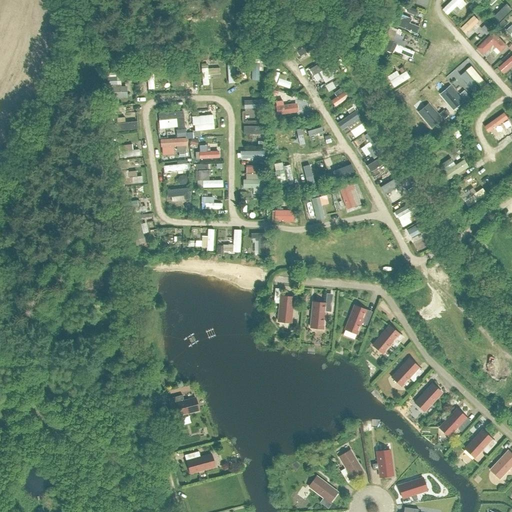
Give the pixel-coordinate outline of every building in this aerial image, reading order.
[(456,0),(451,4),(457,12),(469,3),(466,0),(456,0)] [(473,3),(467,9),(470,12),(476,6),(473,3)] [(502,20),(511,11),(511,5),(511,4),(498,15),(502,20)] [(494,32),(477,48),(483,55),(493,45),(500,52),(507,46),(494,32)] [(384,50),(386,51),(392,53),(396,44),(396,43),(390,41),(388,40),(384,50)] [(411,53),(413,48),(398,43),(396,49),(411,53)] [(507,73),(511,68),(511,57),(501,67),(507,73)] [(311,70),(314,75),(330,67),(327,61),(311,70)] [(106,78),(107,87),(120,87),(120,77),(115,77),(115,72),(109,72),(108,68),(103,68),(104,78),(106,78)] [(412,77),(408,70),(401,74),(399,70),(389,75),(395,86),(412,77)] [(281,77),(279,83),(291,87),(294,81),(281,77)] [(339,78),(332,82),(334,86),(341,82),(339,78)] [(108,99),(126,98),(126,86),(120,87),(107,87),(108,99)] [(333,93),(336,97),(342,93),(339,89),(333,93)] [(349,97),(345,91),(342,93),(336,97),(330,101),(334,107),(349,97)] [(408,104),(424,97),(421,91),(406,97),(408,104)] [(297,113),(296,103),(283,105),(276,106),(275,106),(276,115),(297,113)] [(354,109),(354,108),(350,104),(350,103),(344,108),(348,114),(354,109)] [(361,116),(346,126),(351,133),(365,123),(361,116)] [(282,128),(276,136),(280,139),(286,130),(282,128)] [(371,131),(355,140),(359,147),(375,137),(371,131)] [(163,138),(163,146),(189,145),(188,137),(163,138)] [(436,153),(441,149),(437,144),(432,147),(436,153)] [(347,154),(341,156),(346,173),(352,171),(347,154)] [(376,157),(379,163),(385,159),(382,154),(376,157)] [(440,164),(441,164),(445,171),(454,165),(450,158),(440,164)] [(293,164),(287,165),(289,185),(295,184),(293,164)] [(387,168),(380,172),(384,178),(390,174),(387,168)] [(206,179),(216,179),(215,171),(206,172),(206,179)] [(338,181),(336,175),(329,178),(331,184),(338,181)] [(355,207),(350,190),(354,189),(352,181),(347,182),(338,185),(345,210),(355,207)] [(472,204),(485,196),(481,190),(474,195),(471,192),(466,196),(472,204)] [(316,198),(319,214),(325,213),(324,204),(330,203),(329,196),(316,198)] [(139,207),(138,201),(125,202),(126,209),(139,207)] [(411,204),(398,211),(400,217),(414,210),(411,204)] [(274,222),(293,223),(293,210),(274,210),(274,222)] [(132,241),(133,241),(140,239),(143,238),(142,234),(147,233),(144,223),(140,224),(139,220),(136,221),(131,222),(127,223),(132,241)] [(414,239),(419,236),(421,240),(429,235),(424,225),(410,233),(414,239)] [(273,303),(279,303),(278,321),(290,322),(293,297),(280,296),(280,299),(274,299),(273,303)] [(323,329),(325,303),(312,302),(310,327),(323,329)] [(345,329),(356,334),(361,323),(366,325),(368,321),(362,319),(366,310),(354,305),(345,329)] [(372,346),(382,354),(390,344),(394,348),(397,345),(392,341),(398,334),(388,326),(372,346)] [(479,334),(469,345),(473,349),(466,357),(476,367),(483,359),(483,358),(485,356),(486,356),(494,348),(479,334)] [(511,360),(506,355),(496,366),(500,370),(493,378),(503,388),(510,380),(510,379),(511,377),(511,360)] [(391,377),(401,386),(409,378),(413,382),(416,379),(411,375),(418,367),(409,359),(391,377)] [(414,403),(424,412),(441,393),(432,384),(414,403)] [(184,401),(182,395),(178,396),(180,402),(170,404),(173,417),(198,410),(195,398),(184,401)] [(456,409),(439,428),(448,436),(456,428),(461,432),(463,429),(459,425),(466,417),(456,409)] [(481,430),(464,449),(474,458),(481,449),(486,453),(489,450),(484,446),(490,439),(481,430)] [(392,451),(392,441),(378,442),(379,453),(373,453),(374,468),(394,467),(393,456),(392,455),(392,451)] [(186,461),(190,473),(214,466),(211,454),(200,457),(198,451),(194,452),(196,458),(186,461)] [(363,473),(349,451),(339,457),(345,468),(340,471),(342,474),(347,471),(352,479),(363,473)] [(511,454),(508,451),(490,470),(499,479),(511,465),(511,454)] [(416,500),(428,491),(424,487),(433,480),(425,469),(417,474),(417,475),(414,477),(413,477),(404,484),(416,500)] [(308,487),(323,497),(319,502),(323,505),(326,500),(329,502),(337,492),(316,476),(308,487)] [(224,503),(221,489),(210,491),(209,485),(194,489),(198,508),(209,506),(210,505),(213,504),(214,505),(224,503)]
